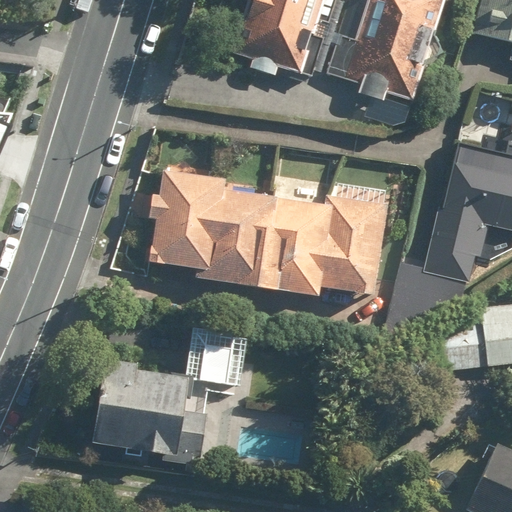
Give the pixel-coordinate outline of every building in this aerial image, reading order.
[(335,0),(251,0),(234,58),(312,80),(335,0)] [(355,0),(331,78),(363,87),(361,94),(389,103),(392,94),(417,101),(449,0),(355,0)] [(511,0),(485,0),(477,36),(511,43),(511,0)] [(0,149),(11,124),(0,119),(0,149)] [(439,206),(423,271),(475,283),(489,225),(511,230),(511,175),(460,162),(448,208),(439,206)] [(379,298),(389,204),(232,188),(233,180),(161,172),(159,194),(150,193),(147,221),(154,221),(150,265),(199,270),(198,280),(242,285),(287,290),(286,294),(325,298),(325,292),(379,298)] [(511,366),(511,300),(485,304),(487,321),(448,325),(454,373),(511,366)] [(118,368),(109,367),(98,444),(127,448),(126,456),(146,458),(147,453),(173,457),(172,464),(192,467),(192,473),(198,474),(200,460),(206,461),(209,435),(235,408),(249,409),(250,386),(232,387),(234,363),(244,364),(247,333),(197,327),(190,376),(145,370),(146,362),(119,359),(118,368)] [(511,511),(511,446),(501,441),(468,509),(474,511),(511,511)]
